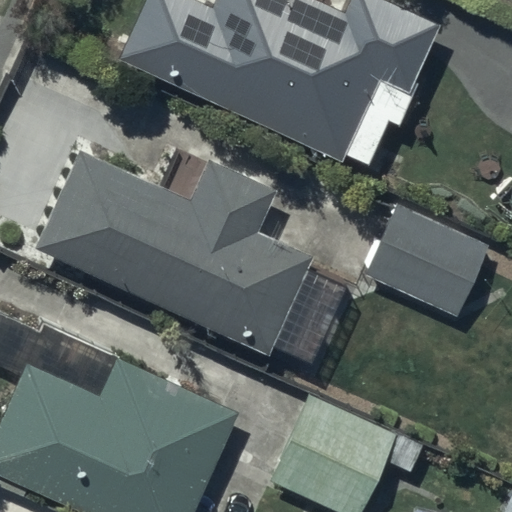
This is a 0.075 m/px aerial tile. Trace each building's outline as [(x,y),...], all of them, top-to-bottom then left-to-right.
[(133,0),(114,41),(337,144),(340,136),(367,149),(387,105),(393,107),(440,7),(423,0),(133,0)] [(188,183),(76,134),(33,233),(266,335),(308,240),(255,217),(274,174),(205,144),(188,183)] [(395,189),(362,261),(454,304),(488,233),(395,189)] [(23,346),(0,395),(0,461),(112,511),(183,511),(235,398),(115,343),(98,380),(23,346)] [(306,381),(267,467),(356,506),(395,420),(306,381)]
